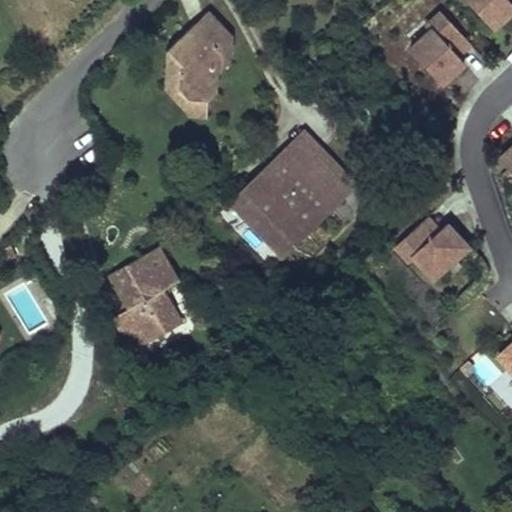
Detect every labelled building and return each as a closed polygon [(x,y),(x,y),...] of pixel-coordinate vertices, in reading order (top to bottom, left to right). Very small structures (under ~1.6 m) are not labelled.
[(511,4),(510,2),(508,0),(465,0),(494,31),(511,14),(511,4)] [(167,50),(183,67),(179,69),(178,88),(188,99),(208,100),(216,93),(217,74),(229,62),(226,59),(230,55),(230,37),(206,12),(184,33),(167,50)] [(465,40),(441,14),(428,26),(432,31),(410,51),(442,85),(465,64),(458,57),(453,51),(465,40)] [(458,57),(470,45),(465,40),(453,51),(458,57)] [(183,67),(167,50),(165,90),(191,117),(207,118),(208,100),(188,99),(178,88),(179,69),(183,67)] [(286,147),(339,202),(357,185),(304,130),(286,147)] [(511,144),(498,158),(511,173),(511,144)] [(284,255),(339,202),(286,147),(259,173),(231,200),(284,255)] [(436,229),(426,219),(421,224),(431,235),(436,229)] [(431,277),(465,245),(444,223),(436,229),(431,235),(421,224),(395,247),(406,259),(411,254),(431,277)] [(177,281),(159,249),(142,258),(145,263),(130,272),(127,267),(111,277),(120,293),(125,290),(131,301),(129,308),(113,317),(132,349),(180,321),(171,305),(162,290),(177,281)] [(130,272),(145,263),(142,258),(134,263),(127,267),(130,272)] [(171,305),(177,281),(162,290),(171,305)] [(120,293),(129,308),(131,301),(125,290),(120,293)] [(511,373),(511,342),(497,357),(511,373)]
